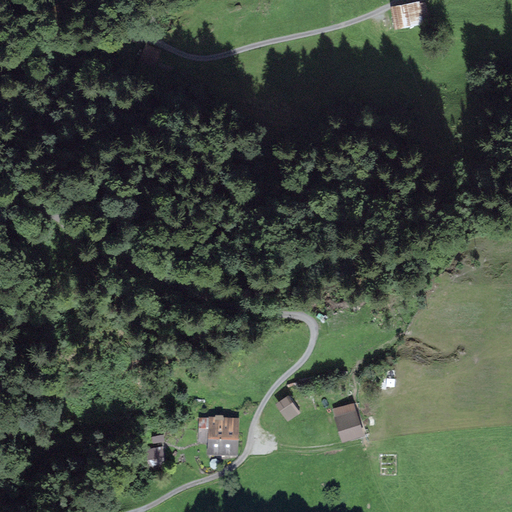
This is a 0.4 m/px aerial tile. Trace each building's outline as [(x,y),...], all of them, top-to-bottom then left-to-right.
[(394,8),(397,25),(426,18),(424,4),(394,8)] [(147,46),(140,62),(152,67),(158,51),(147,46)] [(278,403),(288,418),(297,412),(294,406),(288,397),(278,403)] [(334,409),(343,437),(360,431),(351,404),(334,409)] [(209,429),(209,432),(234,433),(234,422),(201,421),(201,429),(209,429)] [(210,454),(233,455),(234,433),(209,432),(209,429),(201,429),(201,441),(211,441),(210,454)] [(147,449),(150,465),(163,463),(161,450),(158,451),(157,447),(147,449)]
